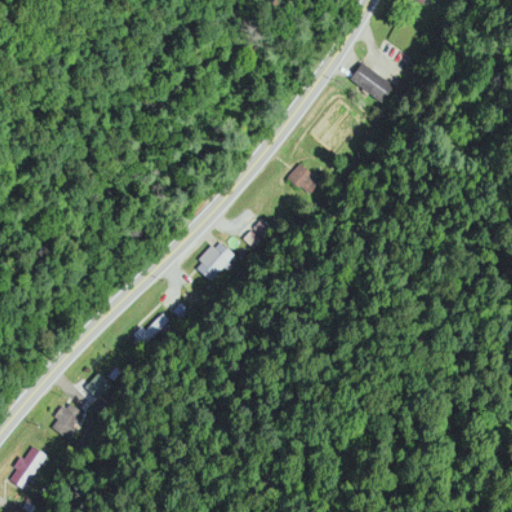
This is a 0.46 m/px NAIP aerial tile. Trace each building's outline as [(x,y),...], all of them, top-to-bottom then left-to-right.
[(347,80),(360,62),(392,86),(379,104),(347,80)] [(319,184),(300,165),(288,177),(307,196),(319,184)] [(272,231),(261,222),(255,229),(265,238),(272,231)] [(234,257),(218,244),(196,270),(212,284),(234,257)] [(133,337),(145,348),(169,320),(162,314),(146,332),(141,328),(133,337)] [(112,387),(99,373),(84,388),(98,401),(112,387)] [(74,425),(82,418),(72,405),(50,421),(65,443),(79,433),(74,425)] [(20,491),(48,461),(34,448),(6,478),(20,491)]
